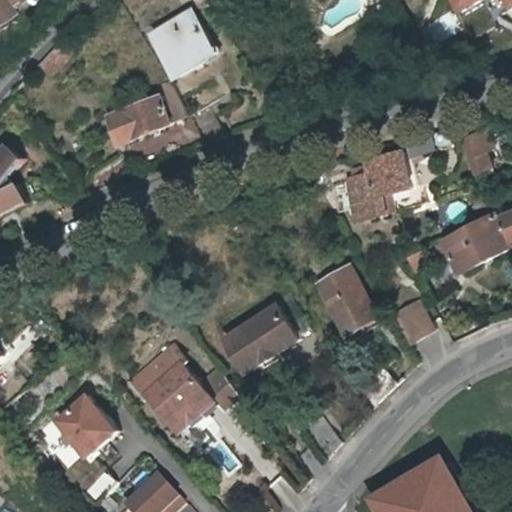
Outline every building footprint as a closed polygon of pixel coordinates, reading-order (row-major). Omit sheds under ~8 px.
[(511,0),(455,0),(466,18),(497,0),(506,0),(511,9),(511,0)] [(193,9),(153,34),(179,73),(218,49),(193,9)] [(64,41),(40,63),(51,75),(75,54),(64,41)] [(123,139),(190,113),(167,76),(143,87),(147,99),(111,114),(123,139)] [(206,103),(190,113),(206,138),(225,133),(206,103)] [(487,124),(464,135),(478,166),(493,160),(486,145),(495,140),(487,124)] [(0,186),(24,154),(3,140),(0,144),(0,216),(29,201),(19,181),(0,189),(0,186)] [(375,168),(356,174),(351,175),(361,217),(379,212),(428,201),(424,181),(414,183),(406,150),(373,159),(375,168)] [(375,168),(373,159),(349,165),(351,175),(356,174),(375,168)] [(451,256),(458,252),(467,266),(511,242),(511,233),(499,209),(442,241),(451,256)] [(349,266),(321,283),(354,333),(381,315),(349,266)] [(250,372),(266,362),(282,352),(306,337),(279,294),(260,305),(266,314),(229,337),(250,372)] [(411,339),(436,323),(419,295),(394,309),(411,339)] [(184,364),(185,365),(189,361),(174,345),(136,381),(149,395),(184,364)] [(285,356),(282,352),(266,362),(268,366),(285,356)] [(180,429),(184,425),(200,410),(202,409),(207,414),(219,403),(202,384),(185,365),(184,364),(149,395),(180,429)] [(202,384),(219,403),(227,411),(243,396),(221,367),(202,384)] [(88,390),(55,418),(91,459),(124,431),(88,390)] [(189,430),(205,416),(200,410),(184,425),(189,430)] [(344,434),(324,412),(309,425),(331,449),(344,434)] [(185,434),(189,430),(184,425),(180,429),(185,434)] [(483,511),(458,469),(391,508),(392,511),(483,511)] [(159,473),(123,508),(127,511),(182,511),(190,504),(159,473)]
